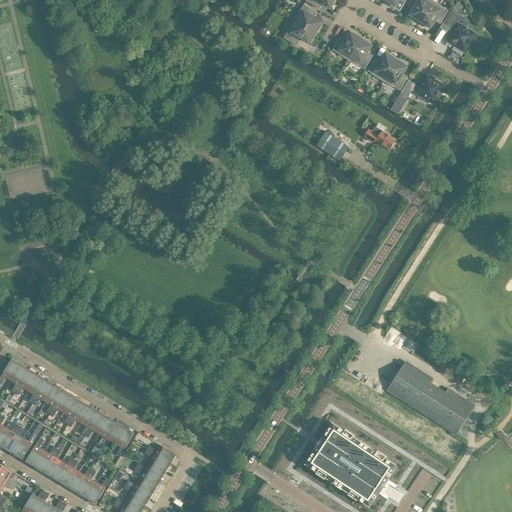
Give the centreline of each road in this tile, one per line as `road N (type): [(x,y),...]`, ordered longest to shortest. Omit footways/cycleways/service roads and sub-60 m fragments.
road 1 (unclassified): [(217,511),(485,88)]
road 2 (residential): [(156,511),(190,452),(0,336)]
